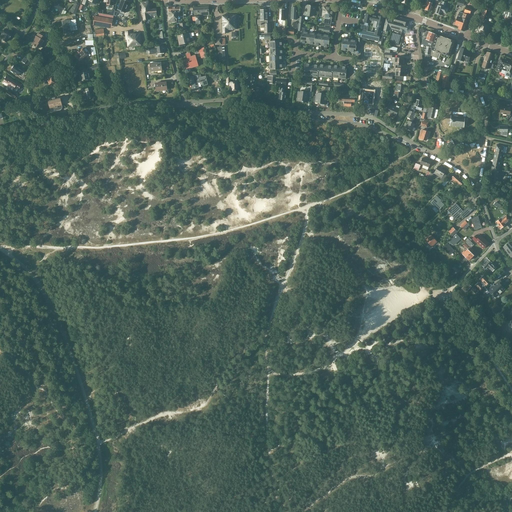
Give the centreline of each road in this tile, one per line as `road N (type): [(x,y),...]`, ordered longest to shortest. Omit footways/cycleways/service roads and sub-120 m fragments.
road 1 (residential): [(182,104),(230,100),(358,114),(434,156)]
road 2 (residential): [(34,8),(52,22),(80,116),(122,103),(182,104)]
